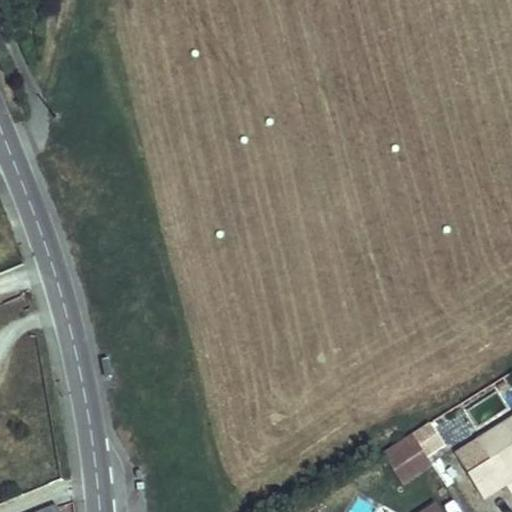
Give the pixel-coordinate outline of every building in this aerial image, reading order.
[(471,410),(479,423),(506,407),(498,393),(471,410)] [(511,472),(511,417),(477,440),(489,460),(467,473),(483,499),(506,484),(503,479),(511,472)] [(443,445),(429,424),(412,435),(415,440),(426,456),(443,445)] [(385,459),(415,440),(412,435),(382,454),(385,459)] [(426,456),(415,440),(385,459),(403,486),(432,466),(426,456)] [(489,460),(477,440),(455,454),(467,473),(489,460)] [(506,484),(511,480),(511,472),(503,479),(506,484)]
